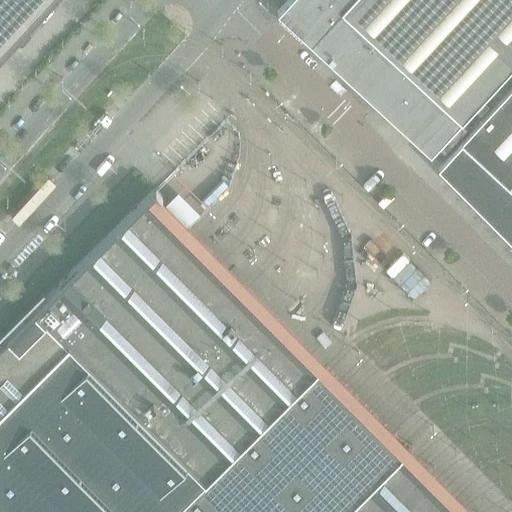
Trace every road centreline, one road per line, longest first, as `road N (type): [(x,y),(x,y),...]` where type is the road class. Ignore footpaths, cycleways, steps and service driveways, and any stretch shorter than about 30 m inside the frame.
road 1 (unclassified): [(511,288),(229,0)]
road 2 (unclassified): [(0,253),(228,0)]
road 3 (unclassified): [(155,0),(0,173)]
